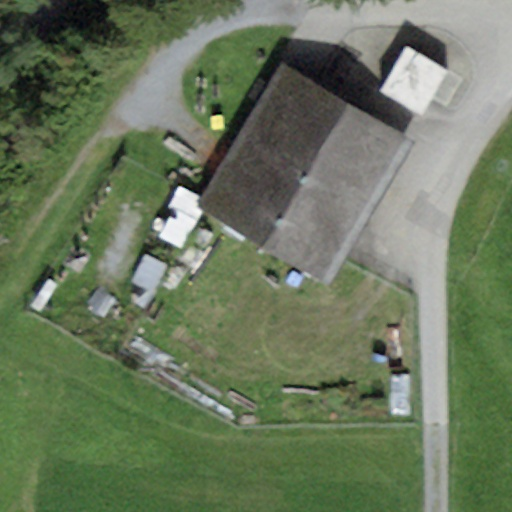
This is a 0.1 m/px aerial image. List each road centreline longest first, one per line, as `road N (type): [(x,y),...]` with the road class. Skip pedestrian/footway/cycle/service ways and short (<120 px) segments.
road 1 (track): [(108,121),(173,52),(249,7),(511,25)]
road 2 (track): [(434,511),(429,228)]
road 3 (residential): [(511,78),(429,228)]
